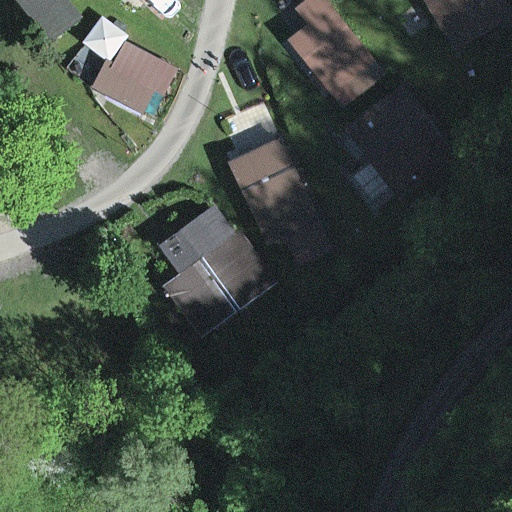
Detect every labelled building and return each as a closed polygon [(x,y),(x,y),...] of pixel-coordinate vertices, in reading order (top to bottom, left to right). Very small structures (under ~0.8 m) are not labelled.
[(99,9),(92,0),(37,0),(66,36),(99,9)] [(349,86),(388,57),(345,0),(314,0),(310,3),(321,18),(307,29),(349,86)] [(511,0),(443,0),(471,48),(511,24),(511,0)] [(160,107),(174,78),(121,53),(108,83),(160,107)] [(478,160),(415,77),(359,120),(412,189),(443,166),(453,179),(478,160)] [(314,260),(343,246),(293,136),(246,158),(284,241),(302,232),(314,260)] [(250,229),(228,198),(173,239),(196,270),(181,281),(218,332),(296,276),(257,223),(250,229)]
